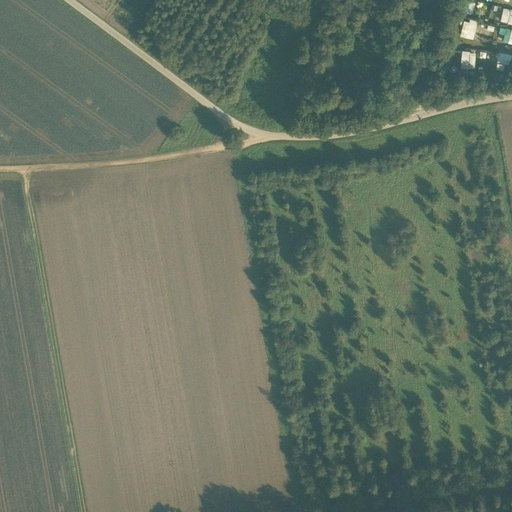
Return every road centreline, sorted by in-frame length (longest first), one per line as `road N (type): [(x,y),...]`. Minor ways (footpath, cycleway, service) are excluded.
road 1 (unclassified): [(511,95),(354,132),(277,138),(238,126),(69,0)]
road 2 (track): [(333,0),(270,143),(22,168)]
road 3 (track): [(22,168),(83,511)]
road 4 (track): [(511,492),(393,511)]
